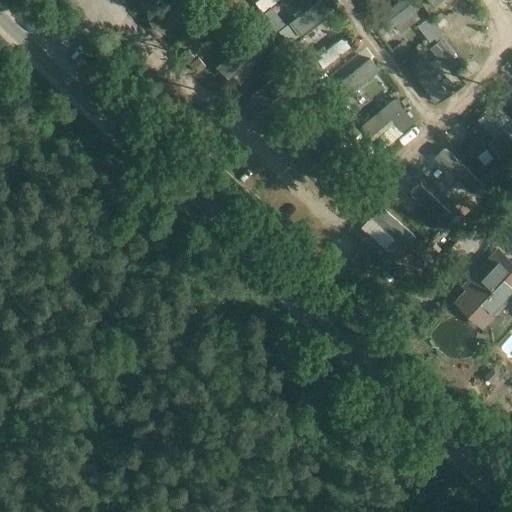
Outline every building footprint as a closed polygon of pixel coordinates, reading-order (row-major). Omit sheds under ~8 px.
[(153,29),(160,33),(189,5),(184,0),(170,0),(149,22),(153,29)] [(419,19),(404,0),(400,0),(374,20),(385,34),(395,26),(400,33),(419,19)] [(202,11),(192,2),(184,11),(194,20),(202,11)] [(305,15),(298,20),(293,24),(300,34),(326,14),(318,5),(305,15)] [(434,24),(440,31),(449,24),(443,17),(434,24)] [(177,49),(186,57),(213,26),(203,18),(177,49)] [(305,52),(327,31),(319,23),(297,44),(305,52)] [(297,37),(288,25),(279,32),(287,43),(297,37)] [(249,32),(216,67),(229,79),(262,44),(249,32)] [(323,68),(350,47),(343,37),(316,58),(323,68)] [(328,69),(334,79),(354,66),(348,56),(328,69)] [(448,93),(431,71),(426,64),(421,57),(408,66),(435,102),(448,93)] [(344,98),(366,81),(372,76),(380,70),(370,58),(335,86),(344,98)] [(415,122),(394,99),(362,126),(371,137),(392,120),(402,132),(415,122)] [(329,113),(323,106),(320,102),(281,135),(291,147),(308,132),(311,135),(319,128),(316,124),(329,113)] [(511,122),(495,103),(484,112),(503,131),(488,146),(499,158),(511,145),(511,141),(511,140),(511,139),(511,138),(511,122)] [(357,147),(352,141),(346,135),(313,167),(325,178),(357,147)] [(461,188),(467,194),(467,195),(478,186),(447,153),(437,162),(456,182),(452,185),(457,190),(460,187),(461,188)] [(499,172),(488,173),(489,182),(500,181),(499,172)] [(419,184),(410,194),(409,194),(424,209),(430,215),(440,224),(450,214),(446,209),(419,184)] [(395,238),(386,248),(394,255),(402,245),(407,249),(418,237),(382,205),(372,217),(395,238)] [(466,220),(460,215),(455,221),(461,226),(466,220)] [(363,236),(356,248),(368,254),(374,242),(363,236)] [(426,245),(418,255),(425,261),(433,252),(426,245)] [(460,297),(454,302),(481,328),(485,324),(490,328),(494,327),(503,318),(503,313),(498,309),(507,300),(511,303),(511,301),(511,260),(511,261),(499,249),(470,279),(473,282),(460,297)] [(511,350),(502,361),(511,369),(511,350)] [(487,378),(491,382),(500,373),(496,369),(487,378)]
